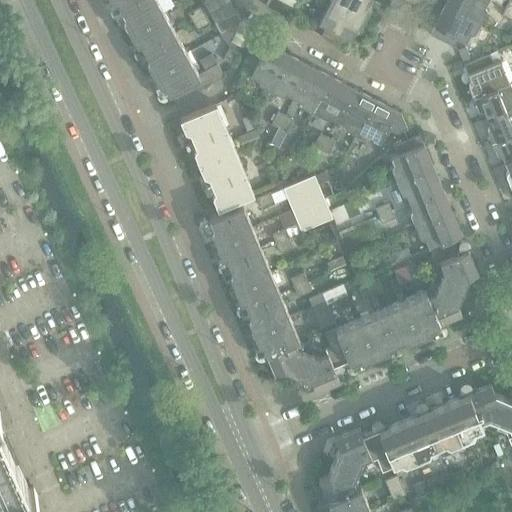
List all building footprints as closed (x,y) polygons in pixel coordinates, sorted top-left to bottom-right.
[(164,11),(157,0),(111,0),(120,14),(122,19),(129,30),(164,11)] [(293,6),(281,0),(267,0),(265,6),(288,17),(293,6)] [(359,30),(365,19),(365,18),(330,0),(319,23),(325,26),(321,35),(346,48),(354,31),(356,31),(359,30)] [(369,3),(370,0),(330,0),(365,18),(371,8),(370,4),(369,3)] [(484,5),(486,0),(446,0),(445,3),(481,21),(487,9),(485,6),(484,5)] [(475,33),(481,21),(445,3),(429,33),(454,46),(459,38),(465,41),(470,33),(471,34),(475,33)] [(206,15),(201,6),(188,13),(193,22),(206,15)] [(511,19),(511,10),(506,7),(502,14),(511,19)] [(241,22),(242,20),(236,10),(214,23),(220,34),(230,28),(236,32),(241,22)] [(187,52),(164,11),(129,30),(138,46),(143,56),(152,72),(187,52)] [(210,23),(206,15),(193,22),(198,30),(210,23)] [(271,90),(289,55),(258,39),(245,63),(254,68),(250,75),(257,79),(257,80),(258,83),(271,90)] [(232,64),(239,51),(230,46),(223,59),(232,64)] [(199,74),(187,52),(152,72),(158,83),(165,93),(168,92),(172,100),(177,101),(221,77),(222,72),(217,64),(199,74)] [(509,81),(500,59),(494,62),(490,53),(463,64),(471,81),(470,82),(468,85),(473,96),(509,81)] [(292,97),(309,65),(289,55),(271,90),(281,95),(285,94),(285,93),(292,97)] [(312,111),(331,76),(309,65),(292,97),(300,101),(299,102),(301,106),(312,111)] [(335,119),(351,87),(331,76),(312,111),(324,117),(328,116),(335,119)] [(511,106),(511,88),(509,81),(473,96),(478,109),(481,110),(483,110),(486,118),(511,106)] [(355,133),(373,98),(351,87),(335,119),(343,123),(342,124),(344,128),(355,133)] [(407,129),(400,112),(373,98),(355,133),(366,140),(370,139),(371,138),(379,142),(386,128),(397,133),(407,129)] [(234,147),(216,103),(216,102),(179,118),(198,162),(234,147)] [(511,132),(511,106),(486,118),(489,126),(488,126),(487,130),(491,141),(511,132)] [(278,127),(285,115),(278,111),(271,124),(278,127)] [(258,126),(256,122),(249,114),(241,118),(247,131),(258,126)] [(286,131),(292,118),(285,115),(278,127),(286,131)] [(511,158),(511,132),(491,141),(496,153),(500,155),(501,154),(504,162),(511,158)] [(321,149),(328,137),(320,133),(314,146),(321,149)] [(433,166),(419,134),(393,145),(396,154),(390,157),(394,166),(392,167),(390,170),(396,182),(433,166)] [(329,153),(335,140),(328,137),(321,149),(329,153)] [(253,193),(234,147),(198,162),(217,208),(253,193)] [(442,188),(433,166),(396,182),(400,193),(404,195),(406,194),(409,202),(442,188)] [(332,218),(314,174),(283,188),(292,210),(300,231),(332,218)] [(451,210),(442,188),(409,202),(412,209),(411,210),(409,214),(414,226),(451,210)] [(274,201),(270,192),(257,197),(261,207),(274,201)] [(391,210),(387,202),(374,208),(377,216),(391,210)] [(251,226),(242,203),(210,217),(210,218),(206,219),(209,227),(211,227),(211,230),(215,242),(251,226)] [(394,217),(391,210),(377,216),(380,223),(394,217)] [(461,233),(451,210),(414,226),(419,237),(424,240),(425,240),(428,247),(461,233)] [(270,271),(261,249),(251,226),(215,242),(220,253),(223,254),(222,256),(227,269),(230,272),(229,274),(234,286),(270,271)] [(289,237),(285,228),(272,233),(276,243),(289,237)] [(293,247),(289,237),(276,243),(280,252),(293,247)] [(476,269),(468,249),(466,250),(465,246),(457,250),(453,243),(430,252),(437,268),(432,278),(462,291),(468,277),(478,273),(476,269)] [(410,255),(407,247),(394,252),(397,260),(410,255)] [(419,276),(414,262),(404,266),(410,280),(419,276)] [(288,315),(279,293),(270,271),(234,286),(239,297),(241,298),(240,301),(245,313),(249,316),(248,318),(252,330),(288,315)] [(308,281),(304,272),(290,278),(294,287),(308,281)] [(383,291),(378,277),(368,281),(374,295),(383,291)] [(461,313),(457,304),(462,291),(432,278),(428,288),(402,299),(417,336),(429,331),(430,329),(432,330),(447,324),(448,321),(447,319),(461,313)] [(312,291),(308,281),(294,287),(299,297),(312,291)] [(374,295),(368,281),(359,285),(365,298),(374,295)] [(334,322),(322,292),(309,298),(321,327),(334,322)] [(417,336),(402,299),(357,319),(372,355),(385,349),(386,347),(388,348),(403,342),(404,340),(406,341),(417,336)] [(299,342),(288,315),(252,330),(257,342),(260,343),(259,345),(264,358),(265,359),(267,360),(269,359),(275,374),(285,370),(297,375),(309,346),(299,342)] [(372,355),(357,319),(323,333),(329,346),(320,350),(309,346),(297,375),(311,381),(315,390),(339,380),(337,376),(341,374),(345,366),(358,361),(359,358),(362,359),(372,355)] [(496,428),(508,398),(494,393),(490,383),(476,389),(475,387),(473,386),(461,391),(459,392),(458,394),(459,396),(445,402),(461,439),(472,434),(474,430),(473,429),(485,424),(496,428)] [(511,400),(508,398),(496,428),(506,432),(511,447),(511,400)] [(464,448),(461,439),(445,402),(432,408),(431,406),(429,405),(417,410),(414,411),(414,413),(415,415),(401,421),(417,458),(428,453),(429,449),(429,448),(438,444),(443,457),(464,448)] [(417,458),(401,421),(388,426),(387,424),(385,423),(372,428),(367,431),(364,429),(360,431),(359,427),(335,437),(339,447),(328,473),(318,477),(328,500),(328,501),(361,487),(359,483),(367,463),(376,458),(382,472),(393,467),(392,464),(401,460),(401,461),(405,463),(417,458)] [(37,496),(33,486),(29,488),(8,441),(0,444),(0,511),(39,511),(34,498),(37,496)] [(463,475),(459,466),(449,470),(453,479),(463,475)] [(406,494),(397,474),(384,480),(393,500),(406,494)] [(362,511),(370,509),(361,487),(328,501),(328,500),(324,501),(326,507),(328,511),(362,511)]
